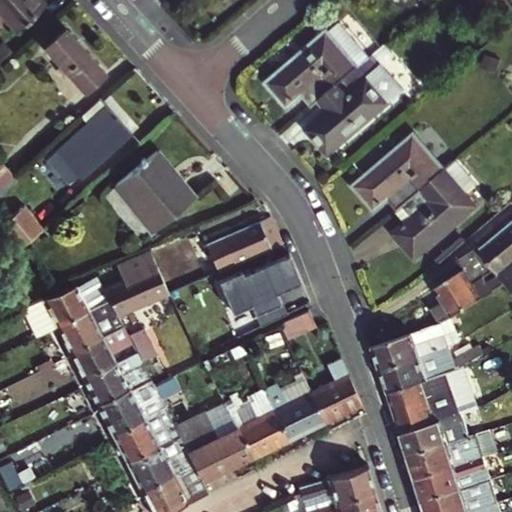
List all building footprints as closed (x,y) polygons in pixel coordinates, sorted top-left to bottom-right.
[(42,4),(38,0),(0,0),(0,12),(15,29),(42,4)] [(287,107),(300,96),(307,90),(318,102),(372,57),(341,19),(266,82),(287,107)] [(85,90),(104,72),(65,28),(46,45),(85,90)] [(0,48),(0,67),(13,56),(3,45),(0,48)] [(372,57),(318,102),(326,112),(306,129),(327,155),(404,90),(383,64),(380,67),(372,57)] [(307,90),(300,96),(311,108),(318,102),(307,90)] [(106,106),(57,151),(80,178),(131,134),(106,106)] [(403,205),(444,170),(414,134),(353,185),(373,210),(387,198),(393,193),(403,205)] [(167,138),(122,169),(155,218),(201,187),(167,138)] [(444,170),(403,205),(413,218),(408,223),(393,235),(414,260),(475,208),(464,194),(475,184),(456,161),(444,170)] [(0,184),(11,174),(1,162),(0,162),(0,184)] [(393,193),(387,198),(397,210),(403,205),(393,193)] [(403,205),(397,210),(408,223),(413,218),(403,205)] [(12,239),(21,249),(47,227),(37,216),(12,239)] [(273,216),(209,244),(221,271),(286,243),(273,216)] [(511,241),(511,223),(503,231),(511,241)] [(511,241),(503,231),(483,248),(496,264),(503,273),(511,265),(511,241)] [(483,248),(480,244),(460,258),(466,268),(467,267),(476,262),(483,273),(496,264),(483,248)] [(112,299),(120,314),(170,293),(150,250),(98,272),(99,275),(108,291),(110,294),(112,299)] [(302,268),(294,252),(248,271),(247,268),(224,278),(239,311),(257,302),(262,312),(288,300),(283,290),(299,283),(294,272),(302,268)] [(467,267),(466,268),(438,286),(445,298),(433,306),(444,321),(454,317),(506,285),(502,280),(494,285),(488,276),(477,282),(467,267)] [(302,268),(294,272),(299,283),(308,279),(302,268)] [(59,325),(91,309),(87,301),(108,291),(99,275),(45,297),(59,325)] [(96,301),(98,306),(112,299),(110,294),(96,301)] [(48,320),(52,329),(59,325),(45,297),(27,307),(36,326),(48,320)] [(67,340),(73,351),(125,325),(120,314),(112,299),(98,306),(91,309),(59,325),(67,340)] [(313,311),(284,325),(291,338),(318,324),(313,311)] [(36,326),(40,334),(50,330),(52,329),(48,320),(36,326)] [(444,321),(416,330),(421,343),(448,334),(444,321)] [(86,377),(118,361),(114,353),(134,343),(131,337),(129,332),(125,325),(73,351),(80,366),(86,377)] [(143,325),(129,332),(131,337),(145,329),(143,325)] [(145,329),(131,337),(134,343),(136,345),(139,351),(143,359),(157,352),(145,329)] [(416,330),(375,343),(383,368),(425,355),(446,348),(446,346),(452,344),(448,334),(421,343),(416,330)] [(123,351),(126,358),(139,351),(136,345),(123,351)] [(464,356),(469,364),(489,352),(484,345),(464,356)] [(94,392),(99,402),(132,387),(152,377),(143,359),(139,351),(126,358),(118,361),(86,377),(89,383),(94,392)] [(200,357),(198,352),(190,356),(193,362),(201,359),(200,357)] [(337,379),(313,390),(328,421),(346,412),(364,403),(350,372),(343,355),(329,362),(337,379)] [(425,355),(383,368),(391,392),(427,380),(460,369),(456,356),(428,365),(425,355)] [(308,359),(299,363),(306,377),(315,372),(308,359)] [(269,396),(274,406),(291,439),(305,432),(328,421),(313,390),(306,377),(269,396)] [(106,416),(114,431),(146,416),(141,405),(149,401),(154,412),(167,406),(156,385),(154,380),(133,390),(132,387),(99,402),(102,408),(106,416)] [(391,392),(404,432),(465,412),(462,401),(446,406),(437,413),(427,380),(391,392)] [(273,447),(291,439),(274,406),(269,396),(239,411),(233,398),(226,401),(230,408),(234,415),(237,422),(240,427),(255,456),(273,447)] [(228,417),(234,415),(230,408),(226,401),(221,404),(228,417)] [(146,416),(114,431),(116,436),(122,447),(128,459),(161,444),(175,437),(182,434),(178,427),(167,406),(154,412),(146,416)] [(404,432),(411,454),(451,441),(448,432),(465,426),(476,422),(472,409),(465,412),(404,432)] [(255,456),(240,427),(218,437),(205,413),(178,427),(182,434),(196,461),(205,480),(225,470),(255,456)] [(468,436),(465,426),(448,432),(451,441),(468,436)] [(135,473),(143,487),(196,461),(182,434),(175,437),(182,450),(168,457),(161,444),(128,459),(131,465),(135,473)] [(411,454),(418,477),(458,464),(455,455),(472,449),(483,445),(481,439),(476,440),(474,434),(468,436),(451,441),(411,454)] [(326,467),(330,477),(370,465),(363,443),(321,453),(295,467),(298,476),(304,474),(326,467)] [(455,455),(458,464),(475,458),(472,449),(455,455)] [(465,487),(462,477),(490,468),(486,455),(475,458),(458,464),(418,477),(425,499),(465,487)] [(196,461),(143,487),(144,490),(149,500),(155,511),(168,511),(211,491),(205,480),(196,461)] [(330,477),(307,484),(308,489),(302,491),(305,499),(334,490),(337,500),(377,488),(370,465),(330,477)] [(285,472),(291,496),(302,491),(301,486),(298,476),(295,467),(285,472)] [(304,474),(307,484),(330,477),(326,467),(304,474)] [(490,468),(462,477),(465,487),(493,477),(490,468)] [(304,474),(298,476),(301,486),(307,484),(304,474)] [(428,509),(429,511),(459,511),(472,508),(469,500),(494,492),(492,484),(495,483),(493,477),(465,487),(425,499),(428,509)] [(469,500),(472,508),(500,499),(495,483),(492,484),(494,492),(469,500)] [(249,511),(276,501),(270,486),(240,499),(245,511),(249,511)] [(337,500),(307,508),(308,511),(378,511),(383,511),(377,488),(337,500)] [(305,499),(307,508),(337,500),(334,490),(305,499)] [(472,508),(459,511),(503,511),(500,499),(472,508)]
